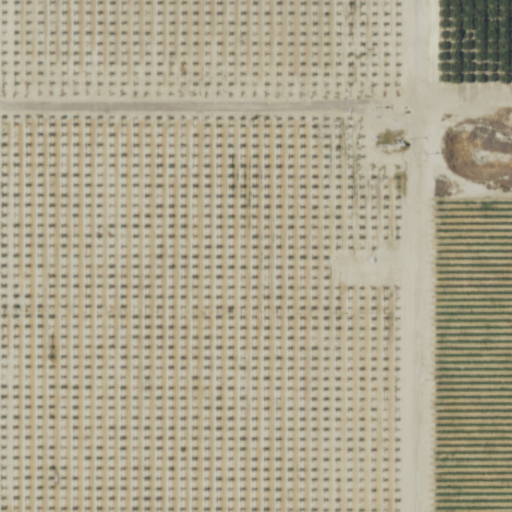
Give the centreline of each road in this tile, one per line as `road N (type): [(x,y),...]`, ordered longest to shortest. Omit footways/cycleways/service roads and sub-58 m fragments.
road 1 (track): [(405,511),(417,0)]
road 2 (track): [(0,109),(418,111)]
